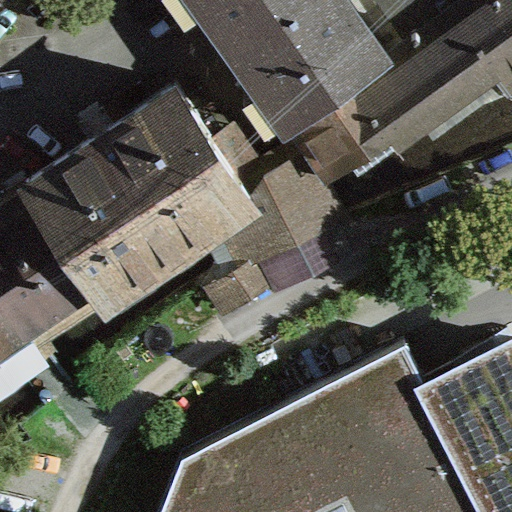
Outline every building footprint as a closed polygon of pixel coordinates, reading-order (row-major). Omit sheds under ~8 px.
[(209,0),(293,117),(405,36),(379,0),(209,0)] [(511,78),(511,0),(455,0),(405,36),(293,117),(328,169),(511,78)] [(379,0),(405,36),(455,0),(379,0)] [(218,211),(251,188),(249,185),(174,79),(33,173),(113,293),(127,282),(131,268),(218,211)] [(264,168),(270,175),(300,233),(337,213),(312,162),(297,149),(264,168)] [(33,173),(0,194),(0,357),(80,302),(98,304),(113,293),(33,173)] [(251,188),(218,211),(245,260),(259,253),(300,233),(270,175),(249,185),(251,188)] [(276,278),(259,253),(245,260),(212,278),(230,306),(276,278)] [(511,511),(511,331),(432,376),(418,351),(404,327),(195,433),(153,511),(511,511)]
